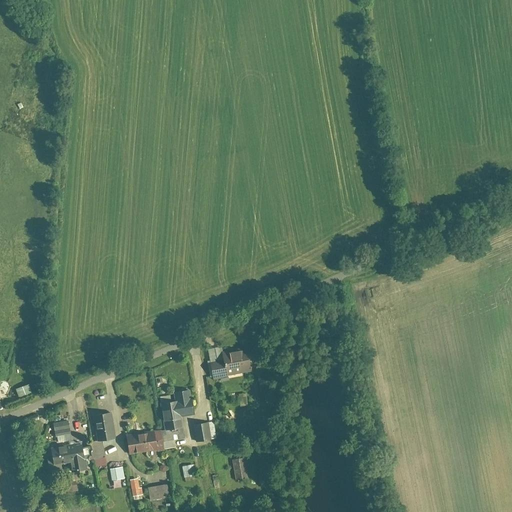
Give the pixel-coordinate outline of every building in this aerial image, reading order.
[(231,379),(230,375),(253,370),(249,347),(224,352),(226,362),(212,364),(215,382),(231,379)] [(164,398),(161,398),(161,411),(165,411),(165,423),(167,423),(167,449),(179,449),(179,440),(185,440),(185,428),(179,428),(179,417),(196,417),(196,408),(188,408),(188,392),(164,392),(164,398)] [(267,401),(253,403),(255,421),(269,419),(267,401)] [(95,416),(100,442),(117,439),(112,413),(95,416)] [(84,439),(72,441),(69,423),(55,425),(58,444),(51,445),(55,467),(88,461),(84,439)] [(195,425),(196,441),(210,441),(210,424),(195,425)] [(130,434),(132,455),(160,452),(158,431),(130,434)] [(219,446),(208,446),(209,461),(220,460),(219,446)] [(110,470),(113,486),(127,484),(124,467),(110,470)] [(185,467),(184,479),(195,480),(195,467),(185,467)] [(133,497),(143,497),(143,489),(139,489),(139,480),(133,480),(133,497)] [(148,487),(149,501),(170,500),(169,486),(148,487)]
